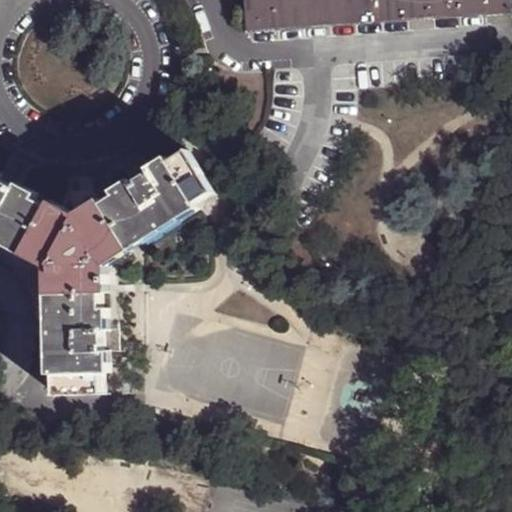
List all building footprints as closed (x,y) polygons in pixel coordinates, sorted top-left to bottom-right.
[(511,14),(511,9),(511,0),(246,0),(249,30),(511,14)] [(0,233),(18,243),(32,251),(59,264),(59,295),(60,310),(63,375),(64,396),(112,394),(111,373),(111,352),(109,329),(108,308),(108,293),(107,263),(133,246),(147,238),(201,204),(219,193),(193,151),(175,161),(157,173),(139,184),(120,196),(107,203),(80,220),(54,207),(41,200),(22,190),(3,179),(0,177),(0,233)] [(127,165),(134,180),(139,184),(157,173),(154,168),(156,166),(145,154),(127,165)] [(171,156),(156,166),(154,168),(157,173),(175,161),(171,156)] [(13,161),(5,173),(3,179),(22,190),(26,185),(28,186),(34,170),(13,161)] [(139,184),(134,180),(117,190),(120,196),(139,184)] [(44,194),(28,186),(26,185),(22,190),(41,200),(44,194)] [(80,220),(107,203),(98,187),(73,189),(64,205),(57,201),(54,207),(80,220)] [(201,204),(147,238),(150,244),(204,210),(201,204)] [(18,243),(0,233),(0,241),(14,249),(18,243)] [(107,263),(108,293),(114,293),(115,265),(137,251),(133,246),(107,263)] [(59,264),(32,251),(29,256),(52,269),(53,295),(59,295),(59,264)] [(141,259),(137,251),(115,265),(114,293),(115,308),(115,329),(116,352),(125,353),(122,294),(122,286),(122,271),(141,259)] [(63,375),(60,310),(54,309),(56,374),(63,375)]
